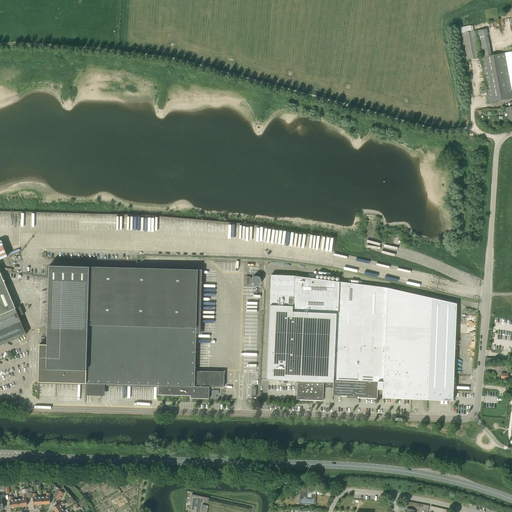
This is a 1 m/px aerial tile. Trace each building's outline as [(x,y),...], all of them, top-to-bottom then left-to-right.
[(491,55),(490,49),(486,29),(476,31),(487,95),(485,96),(486,103),(489,103),(511,98),(511,87),(506,53),(491,55)] [(86,383),(89,267),(49,266),(49,278),(47,345),(39,345),(38,382),(86,383)] [(197,270),(89,267),(86,383),(105,384),(158,385),(158,395),(174,395),(192,395),(192,398),(209,399),(209,386),(224,387),(224,372),(195,371),(197,270)] [(0,344),(26,334),(15,309),(0,272),(0,344)] [(451,375),(455,303),(387,288),(385,319),(360,318),(361,308),(338,307),(340,282),(294,276),(271,275),(266,380),(297,381),(296,399),(300,400),(300,399),(322,400),(322,401),(323,401),(323,387),(333,388),(332,395),(344,396),(344,394),(346,394),(346,396),(358,396),(358,398),(377,399),(377,389),(383,389),(382,398),(450,400),(451,375)] [(261,282),(261,281),(261,280),(261,279),(260,278),(259,277),(258,276),(257,276),(256,276),(255,276),(254,277),(253,277),(252,278),(251,279),(251,280),(251,281),(251,282),(251,283),(252,284),(253,285),(254,285),(255,286),(256,286),(257,286),(258,286),(259,285),(260,284),(261,283),(261,282)] [(466,337),(475,337),(475,316),(467,316),(466,337)] [(105,384),(86,383),(85,398),(104,398),(105,384)] [(60,490),(57,496),(56,497),(61,500),(65,492),(60,490)] [(316,491),(307,490),(300,490),(299,497),(301,497),(300,503),(315,504),(316,494),(316,491)] [(41,497),(36,497),(36,493),(33,493),(33,497),(33,504),(42,504),(41,497)] [(46,497),(41,497),(42,504),(50,503),(50,497),(49,493),(46,493),(46,497)] [(18,499),(19,506),(27,505),(26,498),(25,494),(22,495),(23,498),(18,499)] [(206,511),(207,511),(208,511),(242,511),(243,511),(206,504),(207,496),(191,494),(189,511),(206,511)] [(18,499),(13,500),(12,496),(9,497),(9,500),(10,507),(19,506),(18,499)] [(63,501),(59,504),(53,507),(56,511),(61,511),(64,511),(61,507),(64,505),(65,504),(66,503),(64,501),(63,501)]
